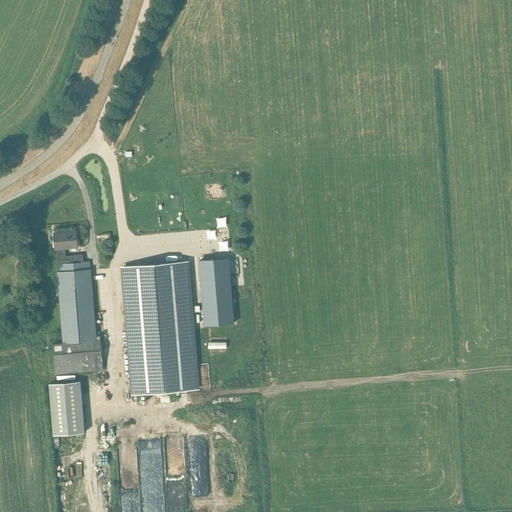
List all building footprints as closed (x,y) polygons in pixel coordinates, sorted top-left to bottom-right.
[(56,250),(65,249),(77,248),(76,231),(53,233),(55,249),(56,249),(56,250)] [(215,247),(206,247),(207,258),(216,258),(215,247)] [(95,341),(89,262),(83,262),(83,254),(65,256),(65,249),(56,250),(63,343),(52,344),(55,374),(96,371),(96,373),(103,373),(100,340),(95,341)] [(228,257),(198,261),(203,324),(233,322),(228,257)] [(120,267),(127,347),(131,394),(182,390),(199,389),(189,262),(188,262),(165,264),(140,266),(120,267)] [(53,436),(84,433),(80,382),(49,384),(53,435),(53,436)]
